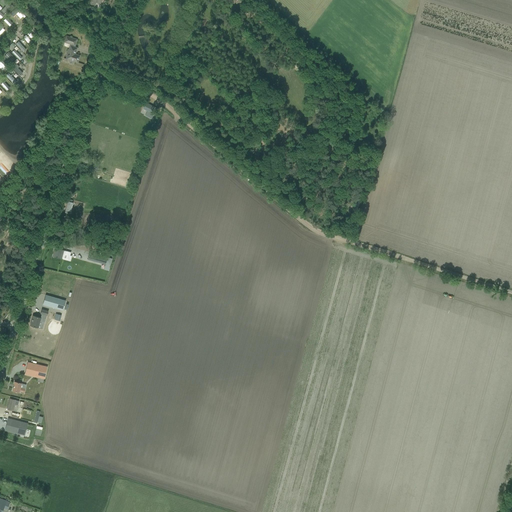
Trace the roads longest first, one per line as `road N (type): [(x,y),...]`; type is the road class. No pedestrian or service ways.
road 1 (track): [(95,71),(151,95),(315,231),(511,293)]
road 2 (unclassified): [(0,378),(95,71),(126,0)]
road 3 (unknown): [(0,52),(24,24),(39,35),(31,75),(0,108)]
